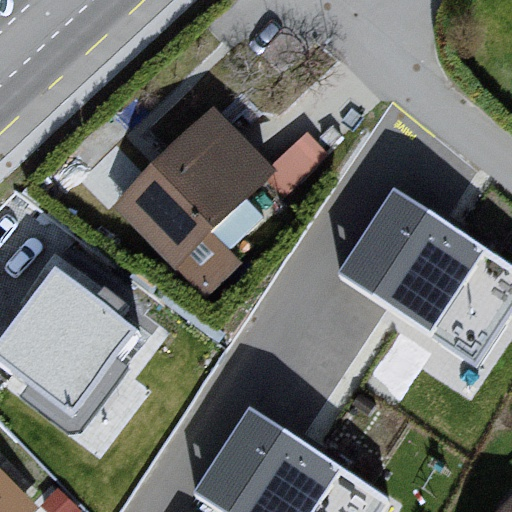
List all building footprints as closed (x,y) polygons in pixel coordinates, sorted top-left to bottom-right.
[(109,207),(197,294),(233,258),(209,234),(271,172),(207,108),(109,207)] [(511,319),(511,271),(398,194),(339,281),(476,373),(511,319)] [(63,275),(0,359),(0,365),(80,425),(146,337),(63,275)] [(393,511),(396,508),(259,416),(200,502),(214,511),(393,511)] [(0,511),(36,511),(38,510),(0,473),(0,511)]
